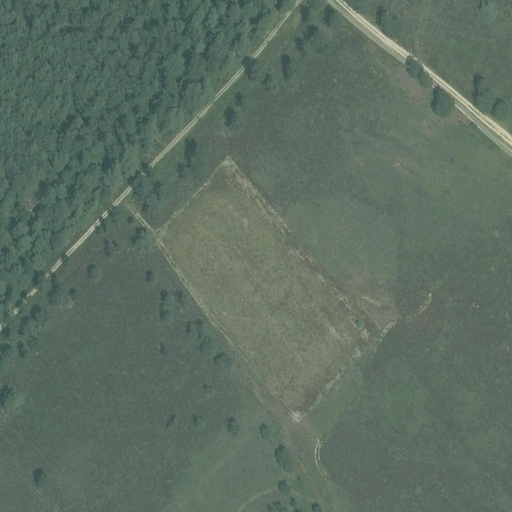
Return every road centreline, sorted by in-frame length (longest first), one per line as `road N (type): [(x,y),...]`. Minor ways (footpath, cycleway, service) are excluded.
road 1 (track): [(0,330),(155,172),(300,0)]
road 2 (track): [(511,139),(342,0)]
